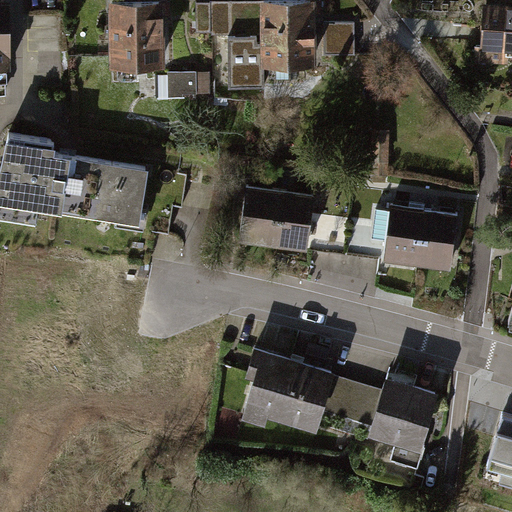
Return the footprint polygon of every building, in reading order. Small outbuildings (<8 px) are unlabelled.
[(0,0),(0,92),(6,92),(6,74),(8,74),(8,63),(11,63),(9,0),(0,0)] [(164,0),(106,0),(106,63),(164,63),(164,0)] [(212,0),(212,32),(229,32),(229,86),(263,86),(263,63),(265,63),(265,71),(287,72),(287,61),(312,61),(312,6),(311,0),(212,0)] [(210,31),(210,1),(195,1),(196,31),(210,31)] [(511,9),(486,8),(484,50),(511,51),(511,9)] [(353,22),(324,22),(325,52),(353,51),(353,22)] [(196,70),(168,71),(168,95),(182,95),(182,93),(196,93),(196,92),(196,71),(196,70)] [(209,71),(196,71),(196,92),(210,92),(209,71)] [(53,138),(4,131),(0,155),(0,212),(30,217),(32,205),(135,221),(143,166),(51,151),(53,138)] [(269,190),(248,187),(240,243),(308,253),(309,248),(314,213),(316,197),(292,193),(269,190)] [(414,207),(390,203),(387,223),(382,258),(382,263),(451,273),(460,215),(414,207)] [(346,253),(351,218),(314,213),(309,248),(346,253)] [(346,253),(382,258),(387,223),(351,218),(346,253)] [(511,294),(503,323),(506,324),(506,325),(511,327),(511,294)] [(313,427),(315,421),(331,373),(332,367),(298,358),(252,345),(243,374),(250,376),(239,413),(261,421),(265,412),(313,427)] [(378,388),(331,373),(315,421),(368,438),(370,433),(364,432),(378,388)] [(382,374),(378,388),(364,432),(370,433),(394,441),(388,461),(415,470),(425,441),(421,440),(437,393),(412,384),(382,374)] [(511,413),(502,410),(485,464),(500,469),(497,478),(511,483),(511,413)]
